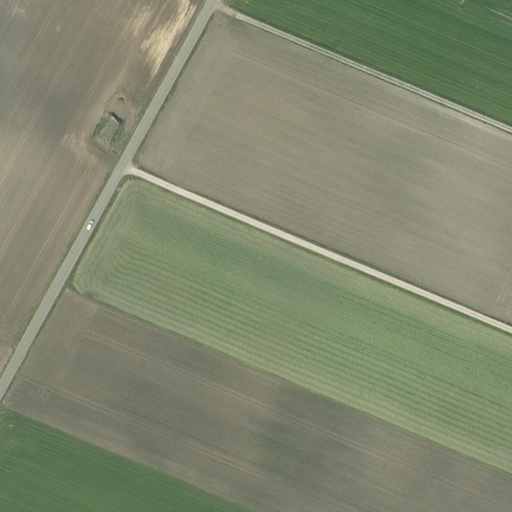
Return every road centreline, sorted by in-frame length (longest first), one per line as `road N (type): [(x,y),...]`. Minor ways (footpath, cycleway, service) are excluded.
road 1 (unclassified): [(0,385),(212,0)]
road 2 (track): [(121,163),(511,329)]
road 3 (track): [(211,2),(511,131)]
